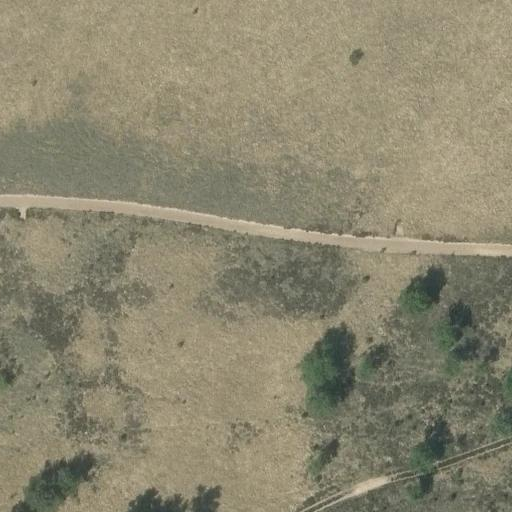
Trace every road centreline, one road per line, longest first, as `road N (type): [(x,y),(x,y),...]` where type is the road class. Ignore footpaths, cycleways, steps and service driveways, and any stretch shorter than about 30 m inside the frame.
road 1 (track): [(0,203),(511,252)]
road 2 (track): [(308,511),(345,492),(511,440)]
